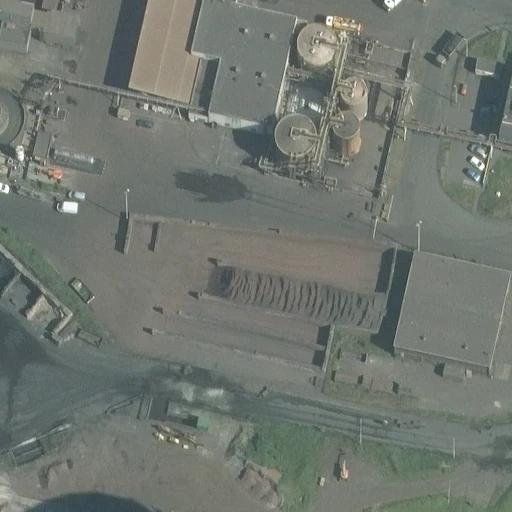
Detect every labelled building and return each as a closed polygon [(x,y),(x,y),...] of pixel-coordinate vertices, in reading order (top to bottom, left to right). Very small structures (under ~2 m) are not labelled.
[(55,0),(44,0),(41,17),(52,19),(55,0)] [(190,107),(187,120),(217,127),(219,127),(271,138),(281,94),(289,57),(290,51),(293,38),(304,41),(306,30),(307,30),(296,27),(288,26),(290,20),(272,16),(271,22),(240,15),(238,14),(234,13),(235,6),(236,0),(204,0),(190,63),(200,65),(197,75),(194,91),(191,102),(190,107)] [(0,12),(0,27),(1,27),(0,31),(0,32),(0,48),(26,55),(30,38),(31,35),(39,37),(38,41),(72,48),(77,25),(53,19),(47,21),(46,22),(34,19),(34,20),(20,17),(0,12)] [(488,65),(476,62),(474,72),(486,74),(488,65)] [(285,171),(314,173),(314,162),(323,155),(324,141),(339,142),(348,152),(358,144),(354,129),(334,128),(335,114),(344,106),(339,100),(333,77),(333,72),(324,79),(313,79),(317,84),(306,84),(288,89),(287,112),(302,131),(287,135),(277,143),(276,158),(277,162),(285,171)] [(511,75),(496,145),(511,148),(511,75)] [(51,139),(37,136),(32,159),(46,163),(51,139)] [(382,331),(392,247),(263,231),(256,244),(253,266),(239,264),(259,276),(265,276),(249,305),(250,296),(226,294),(255,310),(248,309),(248,315),(259,322),(254,331),(260,335),(259,342),(270,348),(269,357),(283,365),(295,367),(294,378),(300,368),(326,371),(332,325),(382,331)] [(509,283),(414,262),(393,355),(488,376),(509,283)]
